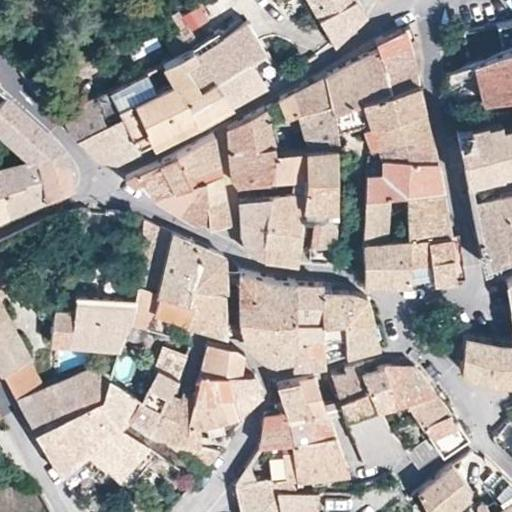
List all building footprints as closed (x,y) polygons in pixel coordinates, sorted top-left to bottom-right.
[(310,0),(318,15),(343,0),(310,0)] [(343,0),(318,15),(333,41),(368,11),(359,0),(343,0)] [(206,16),(196,1),(180,11),(189,27),(206,16)] [(180,11),(177,7),(169,12),(178,27),(188,43),(196,38),(189,27),(180,11)] [(279,73),(244,16),(220,32),(216,26),(196,38),(188,43),(212,73),(230,101),(279,73)] [(511,16),(495,21),(500,46),(483,55),(492,98),(511,94),(511,87),(508,74),(511,73),(511,16)] [(414,44),(407,21),(373,35),(374,43),(319,71),(320,99),(323,108),(354,98),(415,79),(407,47),(414,44)] [(188,43),(178,27),(161,36),(170,53),(188,43)] [(230,101),(212,73),(188,43),(170,53),(159,58),(106,84),(106,86),(108,90),(119,111),(137,148),(196,119),(230,101)] [(467,74),(464,63),(447,72),(448,81),(467,74)] [(319,71),(276,92),(283,107),(300,103),(320,99),(319,71)] [(326,120),(327,131),(362,124),(363,127),(391,121),(422,108),(415,79),(354,98),(357,113),(326,120)] [(119,111),(108,90),(106,86),(106,84),(56,107),(68,128),(73,133),(119,111)] [(511,86),(511,87),(511,94),(511,112),(457,125),(468,178),(511,165),(511,86)] [(276,92),(228,116),(234,172),(240,177),(268,175),(270,146),(270,131),(267,111),(283,107),(276,92)] [(61,150),(0,96),(0,139),(25,161),(61,150)] [(327,131),(326,120),(323,108),(320,99),(300,103),(302,144),(327,143),(327,131)] [(391,121),(400,158),(432,156),(422,108),(391,121)] [(137,148),(119,111),(73,133),(96,155),(114,159),(137,148)] [(374,158),(376,158),(400,158),(391,121),(363,127),(374,158)] [(188,173),(219,165),(212,126),(175,146),(188,173)] [(309,213),(332,212),(327,143),(302,144),(299,144),(301,165),(304,182),(303,213),(309,213)] [(268,175),(289,175),(289,192),(267,193),(264,253),(300,257),(303,213),(304,182),(301,165),(299,144),(270,146),(268,175)] [(175,146),(128,170),(159,190),(188,173),(175,146)] [(69,190),(61,150),(25,161),(0,166),(0,197),(6,216),(41,203),(69,190)] [(363,176),(362,197),(385,196),(402,195),(440,194),(432,156),(400,158),(376,158),(375,175),(363,176)] [(226,213),(219,165),(188,173),(206,213),(208,218),(226,213)] [(206,213),(188,173),(159,190),(197,215),(206,213)] [(511,188),(472,197),(484,261),(511,250),(511,188)] [(254,251),(264,253),(267,193),(240,195),(242,226),(248,242),(254,251)] [(432,276),(428,230),(447,229),(440,194),(402,195),(406,236),(408,277),(432,276)] [(406,236),(388,236),(385,196),(362,197),(364,264),(366,275),(408,277),(406,236)] [(308,259),(336,261),(332,212),(309,213),(308,259)] [(155,287),(170,230),(170,229),(145,218),(138,250),(137,281),(155,287)] [(455,229),(447,229),(428,230),(432,276),(461,273),(455,229)] [(224,267),(224,253),(170,230),(155,287),(137,281),(134,297),(131,319),(183,333),(186,322),(193,300),(189,298),(192,284),(211,288),(225,289),(225,285),(232,284),(232,268),(224,267)] [(0,297),(15,279),(0,256),(0,297)] [(295,316),(295,279),(274,277),(239,268),(232,268),(232,284),(239,284),(240,315),(272,317),(295,316)] [(322,318),(321,287),(322,280),(295,279),(295,316),(295,334),(323,332),(323,344),(324,360),(345,351),(343,317),(322,318)] [(227,322),(225,289),(211,288),(192,284),(189,298),(193,300),(186,322),(227,334),(236,335),(234,322),(227,322)] [(372,316),(366,293),(349,288),(321,287),(322,318),(343,317),(372,316)] [(131,319),(134,297),(76,294),(74,309),(55,307),(50,341),(120,347),(131,319)] [(0,300),(0,366),(3,371),(30,355),(0,300)] [(274,360),(279,334),(295,334),(295,316),(272,317),(240,315),(241,321),(234,322),(236,335),(245,337),(265,358),(274,360)] [(379,343),(372,316),(343,317),(345,351),(379,343)] [(511,333),(492,337),(462,331),(459,363),(470,368),(485,374),(511,374),(511,333)] [(324,360),(323,344),(323,332),(295,334),(279,334),(274,360),(291,362),(324,360)] [(238,413),(228,371),(247,371),(253,370),(244,351),(235,345),(207,340),(194,395),(188,419),(187,426),(200,423),(235,415),(238,413)] [(186,354),(164,345),(156,363),(178,374),(186,354)] [(45,383),(30,355),(3,371),(3,372),(15,395),(45,383)] [(376,401),(361,365),(358,358),(342,361),(342,367),(328,368),(342,410),(376,401)] [(390,398),(381,360),(361,365),(376,401),(377,400),(390,398)] [(432,386),(412,360),(381,360),(390,398),(403,395),(432,386)] [(149,430),(169,391),(178,374),(156,363),(146,382),(140,394),(128,413),(149,430)] [(102,395),(108,373),(110,375),(110,372),(90,365),(45,383),(15,395),(32,426),(101,396),(102,395)] [(263,391),(253,370),(247,371),(228,371),(238,413),(263,391)] [(287,404),(290,412),(328,409),(315,372),(281,376),(287,404)] [(149,446),(117,424),(128,413),(140,394),(110,375),(102,395),(101,396),(32,426),(58,470),(80,453),(87,447),(118,479),(149,446)] [(466,431),(432,386),(403,395),(418,417),(428,432),(439,449),(466,431)] [(188,419),(194,395),(183,391),(180,396),(169,391),(149,430),(165,435),(186,441),(187,426),(188,419)] [(388,426),(377,400),(376,401),(342,410),(363,462),(404,448),(406,448),(388,426)] [(290,412),(287,404),(267,406),(261,441),(336,429),(328,409),(290,412)] [(200,434),(200,423),(187,426),(186,441),(200,442),(200,434)] [(336,429),(261,441),(236,480),(237,480),(288,475),(349,469),(336,429)] [(416,463),(439,449),(428,432),(406,448),(404,448),(416,463)] [(206,467),(220,447),(200,442),(186,441),(165,435),(162,439),(206,467)] [(69,484),(90,468),(80,453),(58,470),(69,484)] [(470,485),(452,462),(417,488),(430,511),(443,511),(451,506),(470,490),(470,485)] [(511,511),(511,484),(511,481),(501,471),(500,475),(498,475),(488,484),(491,486),(493,486),(494,488),(505,501),(492,509),(484,499),(482,497),(478,498),(477,498),(476,500),(475,503),(476,506),(479,511),(511,511)] [(252,511),(270,511),(278,487),(296,487),(288,475),(237,480),(240,509),(252,511)] [(314,511),(317,488),(296,487),(278,487),(270,511),(314,511)] [(479,511),(476,506),(475,503),(476,500),(477,498),(478,498),(476,497),(469,495),(465,511),(479,511)]
